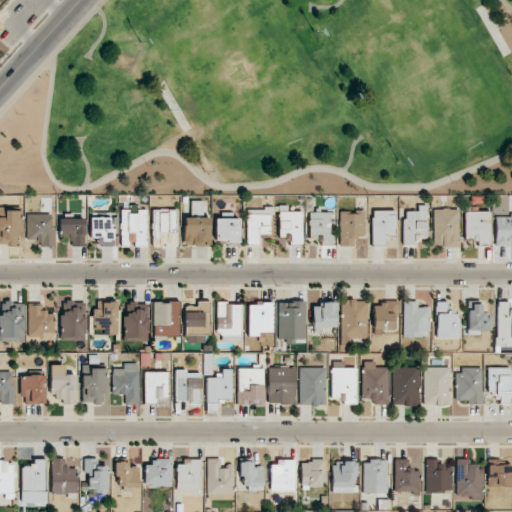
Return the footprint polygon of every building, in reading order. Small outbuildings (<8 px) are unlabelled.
[(302,244),(303,211),(290,211),(291,205),(279,205),(278,238),(288,238),(288,244),(302,244)] [(246,243),(259,243),(259,234),(270,235),(271,208),(246,208),(246,243)] [(458,246),(459,209),(433,208),(432,246),(458,246)] [(177,209),(152,210),(152,246),(177,246),(177,209)] [(20,210),(5,210),(5,217),(0,217),(0,244),(19,245),(20,210)] [(339,246),(354,246),(354,236),(364,236),(364,210),(339,210),(339,246)] [(395,210),(371,210),(372,245),(384,245),(384,236),(395,236),(395,210)] [(121,246),(147,246),(146,211),(120,211),(121,246)] [(425,237),(426,212),(403,211),(402,245),(416,245),(416,237),(425,237)] [(490,212),(464,211),(463,243),(490,244),(490,212)] [(333,244),(333,212),(309,212),(309,236),(321,236),(321,244),(333,244)] [(26,240),(39,240),(39,246),(52,246),(52,214),(26,213),(26,240)] [(90,237),(101,237),(102,247),(113,246),(112,214),(90,215),(90,237)] [(511,215),(494,216),(495,246),(508,245),(508,241),(511,241),(511,215)] [(210,245),(210,217),(184,217),(184,245),(210,245)] [(238,218),(215,219),(215,240),(238,240),(238,218)] [(84,219),(59,219),(58,234),(68,234),(68,246),(84,246),(84,219)] [(366,339),(367,300),(341,300),(340,339),(366,339)] [(185,306),(184,331),(209,332),(210,302),(196,301),(196,307),(185,306)] [(372,334),(382,335),(382,329),(397,330),(398,301),(381,301),(381,306),(373,306),(372,334)] [(428,336),(428,307),(417,307),(417,301),(403,301),(402,336),(428,336)] [(436,338),(459,338),(459,313),(447,313),(447,301),(435,301),(436,338)] [(0,341),(23,341),(23,302),(1,303),(1,315),(0,315),(0,341)] [(84,302),(60,303),(61,341),(85,340),(84,302)] [(116,302),(97,302),(98,309),(92,309),(93,335),(117,335),(116,302)] [(178,335),(179,303),(153,302),(152,335),(178,335)] [(304,302),(277,302),(278,342),(294,341),(294,339),(305,339),(304,302)] [(312,307),(312,328),(336,327),(335,302),(322,302),(322,306),(312,307)] [(511,346),(511,311),(509,311),(509,302),(496,302),(497,338),(503,338),(503,347),(511,346)] [(147,341),(147,303),(126,303),(127,315),(123,315),(123,341),(147,341)] [(216,334),(241,334),(240,303),(216,303),(216,334)] [(54,337),(54,312),(40,312),(40,305),(29,304),(28,336),(54,337)] [(248,336),(258,336),(257,331),(273,331),(272,304),(248,304),(248,336)] [(480,304),(467,304),(467,334),(489,333),(489,312),(481,312),(480,304)] [(388,404),(387,367),(375,367),(375,361),(361,362),(362,399),(373,399),(373,404),(388,404)] [(112,395),(124,394),(124,404),(139,404),(138,363),(122,363),(123,369),(112,369),(112,395)] [(50,365),(50,397),(62,397),(63,404),(76,404),(75,374),(64,374),(64,365),(50,365)] [(299,405),(325,405),(325,367),(299,367),(299,405)] [(356,368),(339,368),(339,367),(331,367),(331,397),(341,397),(341,403),(355,404),(356,368)] [(419,367),(392,367),(392,405),(418,405),(419,367)] [(450,367),(424,367),(423,405),(450,405),(450,367)] [(481,367),(461,368),(461,373),(455,373),(456,400),(467,400),(467,404),(482,404),(481,367)] [(510,367),(487,367),(487,394),(499,394),(499,402),(511,402),(510,367)] [(82,375),(82,402),(104,403),(105,368),(90,368),(90,376),(82,375)] [(263,368),(236,368),(237,406),(263,405),(263,368)] [(294,404),(295,368),(267,368),(267,404),(294,404)] [(200,373),(185,373),(185,369),(175,369),(175,401),(187,400),(187,405),(200,405),(200,373)] [(206,412),(217,412),(217,401),(232,401),(231,369),(221,369),(221,377),(206,378),(206,412)] [(13,371),(0,371),(0,404),(13,404),(13,371)] [(143,405),(167,405),(168,372),(144,371),(143,405)] [(45,404),(44,375),(20,375),(20,396),(25,396),(25,404),(45,404)] [(51,494),(76,494),(77,467),(63,467),(63,458),(51,458),(51,494)] [(106,493),(107,465),(97,465),(97,459),(84,458),(83,471),(88,471),(88,493),(106,493)] [(171,459),(152,458),(151,465),(144,465),(144,485),(170,486),(171,459)] [(234,499),(233,466),(219,466),(219,458),(206,459),(207,500),(234,499)] [(21,468),(21,492),(45,491),(44,459),(31,459),(32,468),(21,468)] [(200,459),(183,459),(183,464),(177,464),(176,490),(200,491),(200,459)] [(394,493),(419,493),(420,468),(408,468),(408,459),(394,459),(394,493)] [(436,459),(426,459),(425,492),(450,493),(450,465),(436,465),(436,459)] [(455,495),(471,495),(471,500),(481,500),(482,464),(469,463),(469,459),(456,459),(455,495)] [(300,460),(300,486),(323,486),(323,460),(300,460)] [(363,460),(362,493),(386,493),(387,461),(363,460)] [(137,486),(138,467),(128,467),(128,461),(115,461),(114,486),(137,486)] [(238,462),(238,476),(245,476),(245,489),(262,489),(262,466),(252,467),(252,461),(238,462)] [(270,461),(270,491),(294,491),(294,461),(270,461)] [(331,462),(331,493),(355,492),(354,462),(331,462)] [(487,487),(511,487),(511,464),(487,463),(487,487)]
